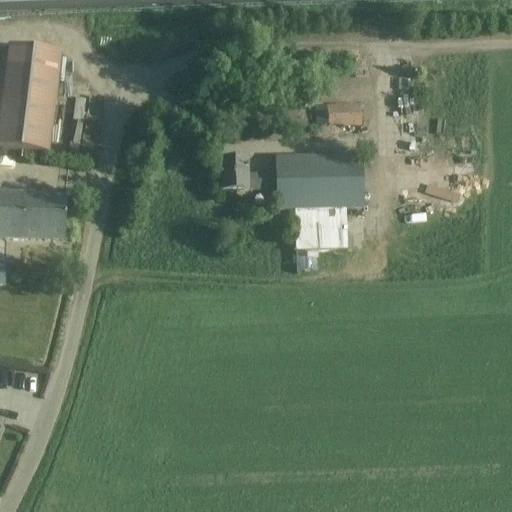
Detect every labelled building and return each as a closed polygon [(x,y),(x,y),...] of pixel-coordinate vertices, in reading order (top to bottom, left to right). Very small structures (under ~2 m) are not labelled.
[(0,151),(49,158),(61,57),(7,50),(2,93),(0,92),(0,151)] [(390,113),(384,81),(372,83),(378,115),(390,113)] [(409,109),(391,111),(392,121),(410,119),(409,109)] [(338,130),(362,130),(361,111),(337,111),(338,130)] [(277,193),(278,197),(278,213),(298,213),(299,255),(349,254),(348,212),(363,211),(361,159),(276,161),(277,176),(248,177),(248,162),(221,162),(222,194),(277,193)] [(0,196),(0,243),(65,244),(66,197),(0,196)]
